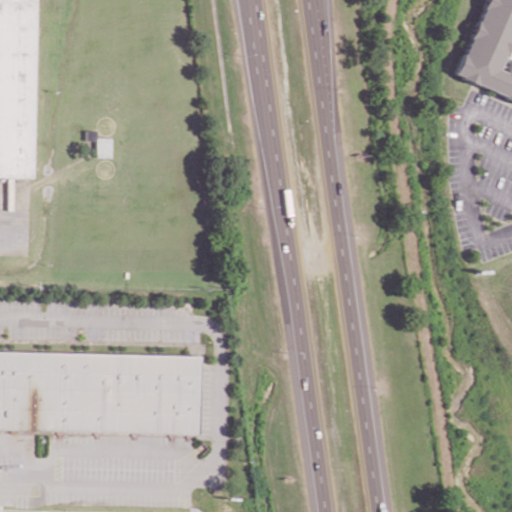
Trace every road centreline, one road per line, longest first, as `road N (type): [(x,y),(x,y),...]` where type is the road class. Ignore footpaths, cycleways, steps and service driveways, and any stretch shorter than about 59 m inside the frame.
road 1 (motorway): [(251,0),(325,511)]
road 2 (motorway): [(377,511),(309,0)]
